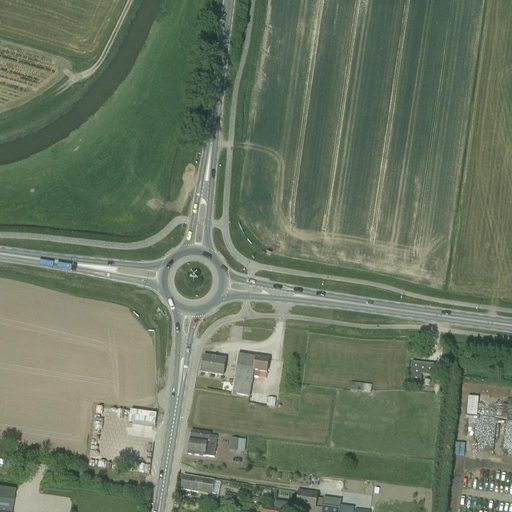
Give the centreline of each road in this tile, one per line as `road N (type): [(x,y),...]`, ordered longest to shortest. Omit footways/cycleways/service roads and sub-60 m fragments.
road 1 (primary): [(221,286),(511,329)]
road 2 (secondary): [(197,252),(228,0)]
road 3 (secondary): [(155,511),(187,311)]
road 4 (primary): [(0,255),(162,278)]
